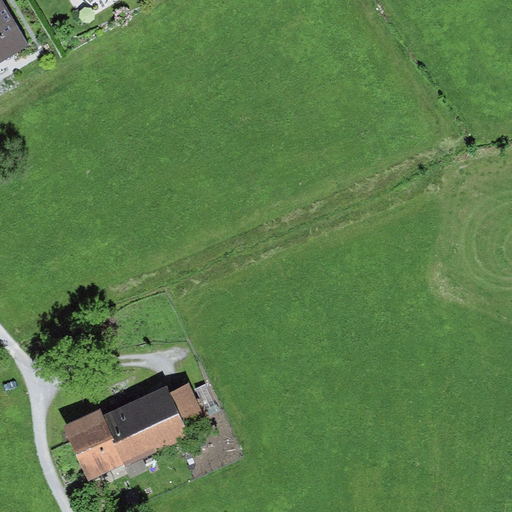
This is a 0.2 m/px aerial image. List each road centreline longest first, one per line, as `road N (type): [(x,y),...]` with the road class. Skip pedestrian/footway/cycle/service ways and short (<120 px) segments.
road 1 (track): [(175,373),(122,361),(37,381)]
road 2 (track): [(37,381),(42,445),(69,511)]
